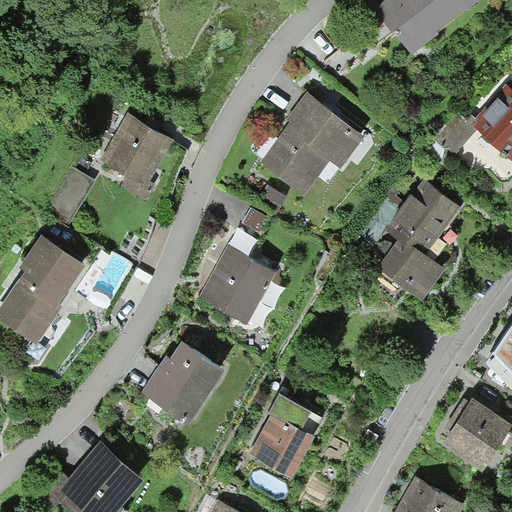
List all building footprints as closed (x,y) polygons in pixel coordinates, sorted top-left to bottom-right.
[(205,0),(185,27),(223,55),(253,16),(234,2),(235,0),(205,0)] [(383,0),(380,3),(421,52),(484,0),(383,0)] [(511,76),(509,73),(472,110),(511,150),(511,76)] [(315,87),(267,154),(316,189),(339,158),(348,164),(373,129),(315,87)] [(134,100),(104,149),(153,180),(184,131),(134,100)] [(77,164),(64,194),(84,203),(97,173),(77,164)] [(355,246),(418,298),(445,266),(422,248),(458,204),(417,171),(355,246)] [(45,232),(0,299),(0,313),(38,339),(89,262),(45,232)] [(219,239),(188,291),(243,325),(275,273),(219,239)] [(511,315),(488,347),(511,365),(511,315)] [(170,355),(142,395),(187,427),(227,370),(186,342),(174,358),(170,355)] [(465,399),(447,424),(451,427),(444,438),(482,464),(511,419),(511,416),(474,391),(467,401),(465,399)] [(271,417),(247,456),(293,483),(317,444),(304,436),(316,416),(280,394),(267,415),(271,417)] [(71,473),(68,470),(51,489),(78,511),(119,511),(149,478),(102,438),(71,473)] [(416,472),(391,511),(451,511),(460,499),(416,472)] [(238,511),(217,501),(211,511),(238,511)]
